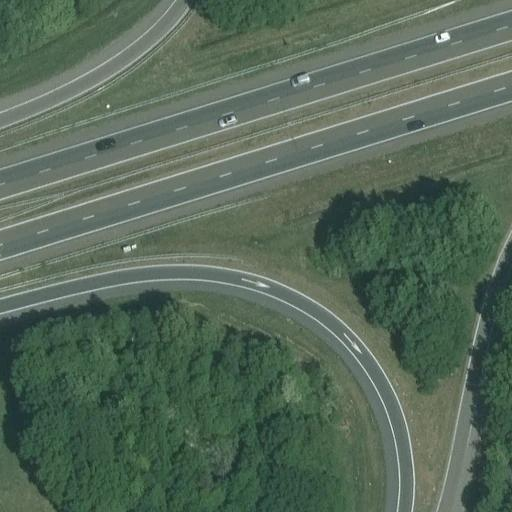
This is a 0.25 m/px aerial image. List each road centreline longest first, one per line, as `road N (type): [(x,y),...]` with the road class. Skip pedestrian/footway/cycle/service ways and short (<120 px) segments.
road 1 (motorway): [(0,308),(180,274),(260,284),(320,312),(367,357),(394,408),(404,511)]
road 2 (motorway): [(511,26),(0,185)]
road 3 (motorway): [(0,246),(511,87)]
road 4 (motorway): [(441,511),(511,261)]
road 5 (motorway): [(181,0),(170,20),(109,72),(0,119)]
